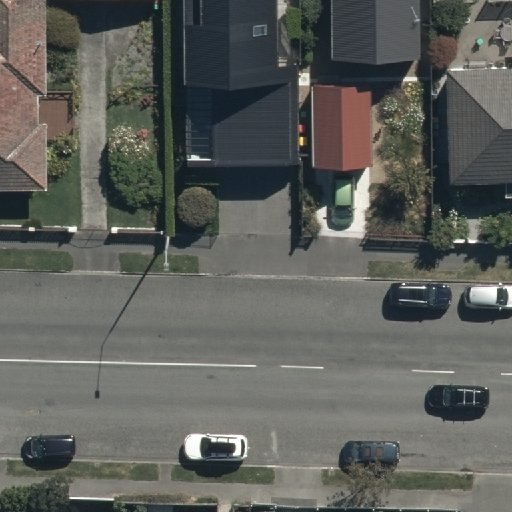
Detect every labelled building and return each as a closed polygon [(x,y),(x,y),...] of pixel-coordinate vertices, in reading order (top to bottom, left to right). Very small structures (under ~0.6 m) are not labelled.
[(43,0),(0,0),(0,174),(46,174),(45,108),(35,108),(35,84),(44,84),(43,0)] [(181,0),(182,60),(183,150),(295,149),(294,50),(273,50),(273,0),(181,0)] [(419,0),(329,0),(330,59),(420,59),(419,0)] [(511,49),(444,52),(448,164),(511,161),(511,49)] [(371,85),(311,86),(311,166),(372,166),(371,85)]
